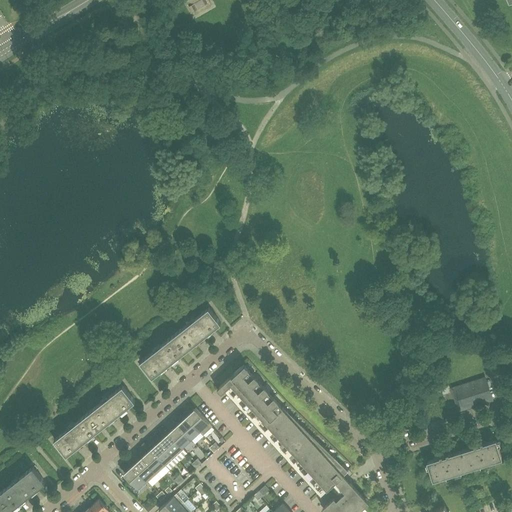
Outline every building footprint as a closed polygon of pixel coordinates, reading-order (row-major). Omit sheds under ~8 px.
[(221,322),(208,307),(174,334),(187,350),(221,322)] [(152,377),(187,350),(174,334),(140,361),(152,377)] [(231,384),(238,391),(256,375),(245,363),(217,388),(221,393),(231,384)] [(265,385),(256,375),(238,391),(247,402),(265,385)] [(464,383),(456,385),(435,392),(443,419),(496,402),(488,375),(464,383)] [(122,385),(88,412),(101,428),(135,400),(122,385)] [(275,396),(265,385),(247,402),(257,412),(275,396)] [(285,407),(275,396),(257,412),(267,423),(285,407)] [(295,417),(285,407),(267,423),(276,433),(295,417)] [(212,426),(196,408),(187,416),(203,434),(212,426)] [(66,455),(101,428),(88,412),(54,439),(66,455)] [(187,416),(178,425),(191,439),(200,431),(203,435),(203,434),(187,416)] [(276,433),(286,444),(305,427),(295,417),(276,433)] [(178,425),(169,433),(184,449),(183,447),(191,439),(178,425)] [(315,438),(305,427),(286,444),(296,455),(315,438)] [(169,433),(160,441),(175,457),(184,449),(169,433)] [(326,448),(315,438),(296,455),(306,465),(326,448)] [(502,458),(496,439),(483,443),(483,442),(480,442),(481,444),(477,445),(476,444),(474,444),(474,446),(461,450),(468,469),(502,458)] [(160,441),(151,449),(166,465),(175,457),(160,441)] [(336,458),(326,448),(306,465),(315,476),(336,458)] [(151,449),(142,457),(157,473),(166,465),(151,449)] [(427,461),(433,480),(468,469),(461,450),(449,454),(448,453),(446,453),(446,455),(442,456),(442,455),(439,455),(440,457),(427,461)] [(142,457),(133,465),(148,481),(157,473),(142,457)] [(348,470),(336,458),(315,476),(327,489),(334,483),(341,491),(336,495),(352,511),(354,510),(356,511),(357,511),(369,502),(344,474),(348,470)] [(243,489),(250,484),(233,460),(226,464),(243,489)] [(249,461),(242,467),(255,482),(262,475),(249,461)] [(139,490),(148,481),(133,465),(124,473),(139,490)] [(33,466),(0,492),(0,495),(11,509),(45,482),(33,466)] [(152,482),(157,487),(174,472),(169,466),(152,482)] [(284,498),(290,503),(294,497),(288,493),(284,498)] [(0,511),(6,511),(11,509),(0,495),(0,511)] [(327,511),(350,511),(352,511),(336,495),(334,497),(323,507),(327,511)] [(174,496),(159,509),(162,511),(174,511),(184,503),(182,504),(174,496)] [(99,499),(90,507),(94,511),(106,511),(109,509),(99,499)] [(174,511),(191,511),(194,510),(192,511),(184,503),(174,511)] [(290,511),(283,503),(273,511),(290,511)]
